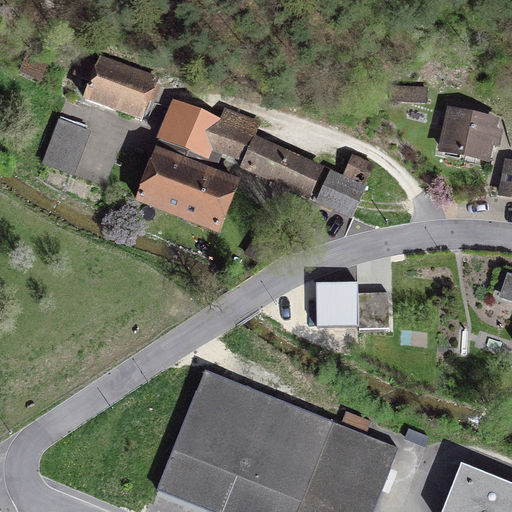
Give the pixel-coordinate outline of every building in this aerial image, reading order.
[(18,73),(41,83),(49,64),(26,54),(18,73)] [(164,78),(100,55),(82,102),(146,125),(154,103),(155,104),(164,78)] [(427,104),(427,87),(391,86),(391,102),(427,104)] [(219,124),(171,107),(156,149),(216,172),(222,156),(243,164),(240,171),(309,202),(324,166),(256,136),(261,123),(225,109),(219,124)] [(499,118),(447,107),(438,153),(490,164),(493,147),(500,148),(504,130),(497,129),(499,118)] [(79,121),(60,114),(42,165),(74,177),(90,132),(87,131),(88,127),(78,123),(79,121)] [(216,172),(156,149),(135,204),(220,236),(241,182),(216,172)] [(343,176),(331,171),(316,205),(352,221),(367,187),(365,186),(374,165),(352,155),(343,176)] [(511,159),(505,158),(497,197),(511,200),(511,159)] [(511,275),(507,274),(499,300),(511,304),(511,275)] [(358,284),(316,285),(316,329),(359,328),(358,294),(358,284)] [(392,293),(358,294),(359,328),(359,333),(393,332),(392,293)] [(373,511),(399,449),(205,372),(157,492),(207,511),(373,511)] [(366,433),(371,423),(346,412),(341,422),(366,433)] [(511,511),(511,486),(461,467),(443,511),(511,511)]
